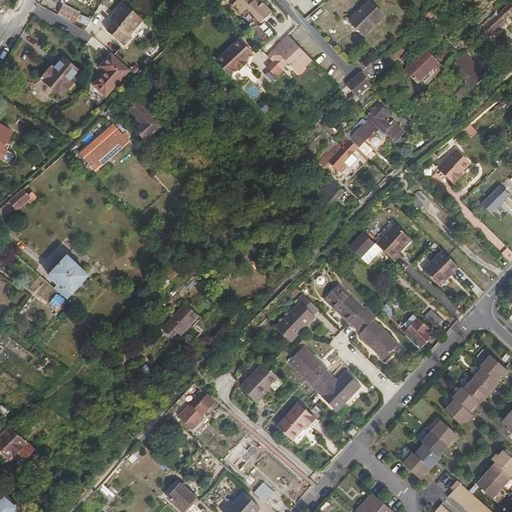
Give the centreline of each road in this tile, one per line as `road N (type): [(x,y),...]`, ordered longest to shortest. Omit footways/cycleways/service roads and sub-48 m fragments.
road 1 (residential): [(353,448),(478,312)]
road 2 (unknown): [(399,399),(294,272)]
